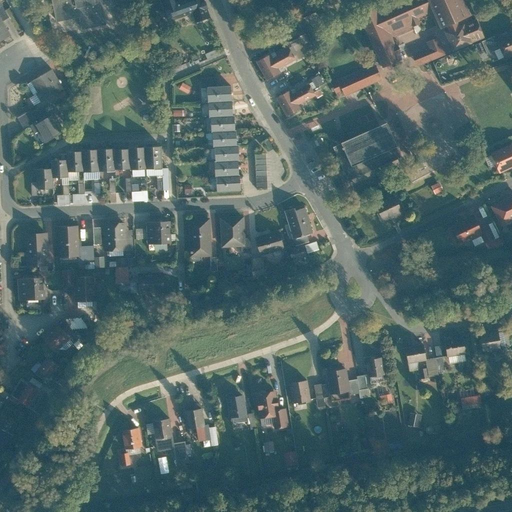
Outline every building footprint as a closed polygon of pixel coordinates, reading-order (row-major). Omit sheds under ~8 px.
[(52,0),(57,21),(80,17),(82,29),(107,24),(102,1),(108,0),(52,0)] [(177,0),(159,0),(167,22),(183,16),(183,14),(190,11),(194,23),(210,17),(203,0),(178,0),(177,0)] [(406,0),(380,11),(378,7),(359,15),(381,68),(401,59),(398,52),(400,51),(398,45),(395,46),(391,36),(420,23),(417,17),(432,10),(440,28),(446,26),(448,30),(444,31),(452,51),(484,38),(476,18),(473,20),(471,15),(474,13),(468,0),(406,0)] [(0,6),(0,16),(3,21),(9,17),(2,5),(0,6)] [(0,16),(0,41),(11,35),(3,21),(0,16)] [(511,59),(511,31),(496,37),(497,41),(494,43),(491,37),(482,41),(487,53),(500,48),(505,62),(511,59)] [(428,47),(412,54),(417,66),(445,54),(438,36),(426,41),(428,47)] [(295,60),(288,48),(272,57),(270,54),(255,62),(266,81),(280,73),(278,69),(295,60)] [(375,65),(337,81),(343,96),(381,80),(375,65)] [(64,88),(52,69),(31,82),(38,93),(37,93),(42,101),(64,88)] [(187,92),(190,87),(182,82),(179,87),(187,92)] [(289,91),(275,99),(285,116),(299,109),(297,106),(315,96),(308,84),(291,94),(289,91)] [(206,87),(206,102),(231,101),(230,86),(206,87)] [(207,117),(209,117),(231,116),(231,101),(206,102),(207,117)] [(31,125),(36,122),(29,111),(18,118),(25,129),(31,125)] [(66,133),(53,112),(36,122),(31,125),(36,134),(37,133),(46,146),(66,133)] [(210,132),(211,132),(234,131),(233,116),(231,116),(209,117),(210,132)] [(386,123),(332,148),(348,182),(401,158),(386,123)] [(212,147),(213,147),(236,146),(236,131),(234,131),(211,132),(212,147)] [(274,148),(268,139),(264,142),(269,151),(274,148)] [(511,143),(490,153),(499,172),(511,166),(511,143)] [(213,147),(214,162),(237,161),(238,161),(237,146),(236,146),(213,147)] [(163,169),(162,147),(147,148),(148,169),(163,169)] [(132,169),(131,148),(115,149),(116,170),(132,169)] [(148,169),(147,148),(131,148),(132,169),(132,170),(148,169)] [(116,170),(115,149),(100,150),(101,172),(116,172),(116,170)] [(101,172),(100,150),(83,150),(83,151),(84,172),(84,173),(101,172)] [(84,172),(83,151),(68,152),(68,160),(69,172),(84,172)] [(266,153),(254,154),(255,188),(267,187),(266,153)] [(69,172),(68,160),(53,160),(53,169),(53,178),(69,177),(69,172)] [(214,178),(215,178),(237,177),(237,161),(214,162),(213,162),(214,178)] [(53,178),(53,169),(37,170),(38,190),(54,189),(53,178)] [(215,178),(216,193),(239,191),(239,176),(237,177),(215,178)] [(511,195),(491,206),(500,226),(511,220),(511,195)] [(375,204),(383,222),(403,213),(395,196),(375,204)] [(312,233),(304,208),(294,211),(293,209),(284,211),(292,239),(306,235),(312,233)] [(473,215),(451,226),(460,246),(481,236),(483,235),(479,229),(473,215)] [(243,217),(219,218),(221,248),(241,247),(245,246),(245,239),(243,217)] [(211,257),(209,219),(187,220),(189,258),(211,257)] [(170,222),(148,222),(149,245),(171,244),(170,222)] [(125,223),(104,224),(105,251),(125,250),(125,254),(134,253),(133,231),(125,231),(125,223)] [(488,225),(479,229),(483,235),(481,236),(485,243),(495,238),(488,225)] [(78,257),(77,227),(58,227),(59,258),(78,257)] [(278,231),(256,238),(261,255),(283,249),(278,231)] [(48,266),(46,234),(25,235),(27,267),(48,266)] [(306,235),(292,239),(294,247),(309,242),(306,235)] [(249,239),(245,239),(245,246),(241,247),(241,252),(249,252),(249,239)] [(305,244),(307,252),(319,249),(317,241),(305,244)] [(94,260),(93,246),(79,247),(79,261),(94,260)] [(303,246),(290,249),(293,261),(306,257),(303,246)] [(105,267),(105,257),(95,258),(96,268),(105,267)] [(118,266),(136,265),(136,257),(118,258),(118,266)] [(261,258),(250,258),(251,264),(246,266),(246,273),(261,269),(261,258)] [(129,268),(117,268),(117,283),(129,283),(129,268)] [(76,285),(75,278),(75,271),(63,270),(64,285),(76,285)] [(163,273),(139,275),(139,294),(164,293),(163,273)] [(97,301),(96,277),(75,278),(76,285),(76,302),(97,301)] [(44,278),(20,279),(21,301),(45,300),(44,278)] [(57,325),(42,339),(55,353),(70,339),(57,325)] [(69,325),(63,330),(75,343),(79,339),(69,325)] [(506,331),(496,333),(498,347),(508,345),(506,331)] [(496,333),(478,336),(481,350),(498,347),(496,333)] [(462,338),(445,341),(447,358),(464,355),(462,338)] [(423,345),(405,348),(408,364),(426,361),(423,345)] [(49,379),(60,366),(49,357),(39,370),(49,379)] [(442,357),(436,359),(438,372),(444,371),(442,357)] [(382,358),(366,361),(369,377),(384,375),(382,358)] [(420,379),(429,377),(427,366),(418,367),(420,379)] [(345,370),(328,373),(331,396),(349,393),(347,382),(345,370)] [(33,376),(29,382),(39,388),(43,382),(33,376)] [(356,377),(357,380),(358,391),(367,390),(365,376),(356,377)] [(357,380),(347,382),(349,393),(349,396),(359,394),(358,391),(357,380)] [(494,393),(492,381),(484,383),(486,394),(494,393)] [(38,391),(22,382),(13,398),(28,407),(38,391)] [(306,382),(290,384),(293,404),(309,401),(306,382)] [(321,385),(314,386),(317,409),(325,408),(321,385)] [(274,391),(256,394),(260,420),(272,418),(273,429),(288,427),(285,410),(277,411),(274,391)] [(383,395),(385,403),(391,401),(389,393),(383,395)] [(243,396),(227,399),(230,418),(246,416),(243,396)] [(479,396),(461,400),(463,411),(481,407),(479,396)] [(202,409),(186,411),(188,430),(204,427),(202,409)] [(13,437),(22,418),(11,412),(1,431),(13,437)] [(255,428),(253,414),(247,415),(249,429),(255,428)] [(418,428),(420,416),(410,415),(408,426),(418,428)] [(168,419),(153,422),(158,452),(173,450),(168,419)] [(318,423),(311,427),(317,436),(324,432),(318,423)] [(141,446),(138,429),(121,431),(123,449),(141,446)] [(13,437),(1,431),(0,433),(0,444),(7,448),(13,437)] [(188,463),(184,443),(172,445),(176,465),(188,463)] [(273,444),(264,444),(264,452),(273,452),(273,444)] [(296,464),(294,449),(283,451),(285,465),(296,464)]
